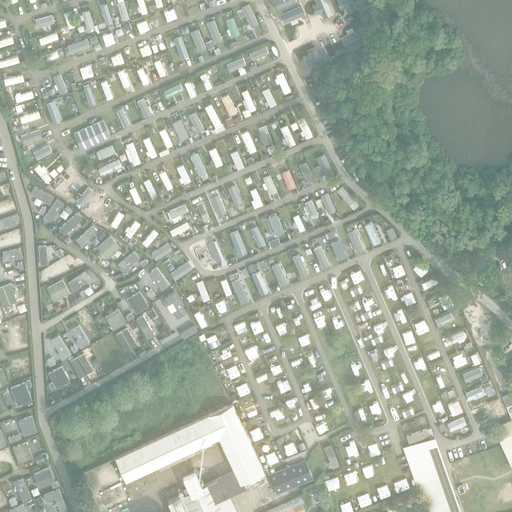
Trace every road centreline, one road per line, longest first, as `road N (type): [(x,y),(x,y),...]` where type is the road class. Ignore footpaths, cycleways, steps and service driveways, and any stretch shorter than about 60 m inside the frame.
road 1 (unknown): [(283,56),(81,152),(66,156),(58,144),(53,127),(269,27)]
road 2 (unknown): [(322,136),(151,215),(105,190),(302,98)]
